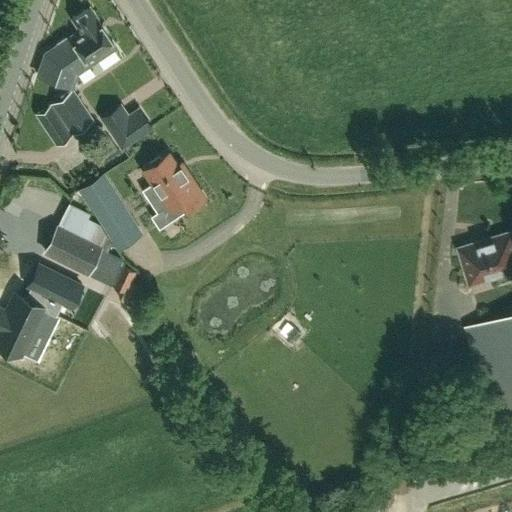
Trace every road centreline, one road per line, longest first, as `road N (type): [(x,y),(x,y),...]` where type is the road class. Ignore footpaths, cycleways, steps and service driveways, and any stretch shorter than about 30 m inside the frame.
road 1 (unclassified): [(511,161),(315,178),(251,157),(211,119),(132,0)]
road 2 (tertiary): [(0,122),(39,0)]
